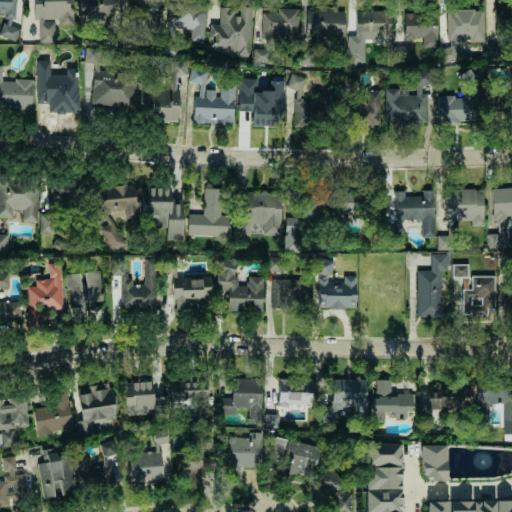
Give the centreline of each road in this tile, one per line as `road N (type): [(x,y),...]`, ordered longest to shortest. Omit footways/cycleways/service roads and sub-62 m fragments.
road 1 (residential): [(511,347),(172,343),(0,366)]
road 2 (residential): [(511,154),(261,157),(0,142)]
